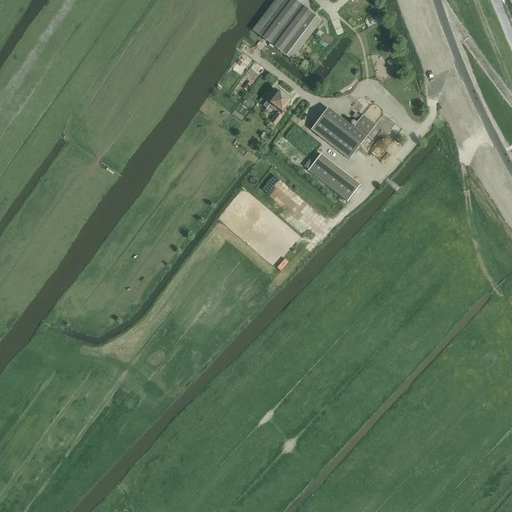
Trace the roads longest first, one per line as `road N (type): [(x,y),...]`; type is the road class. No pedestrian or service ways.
road 1 (track): [(511,306),(488,273),(473,230),(466,174),(487,122)]
road 2 (tertiary): [(511,167),(438,0)]
